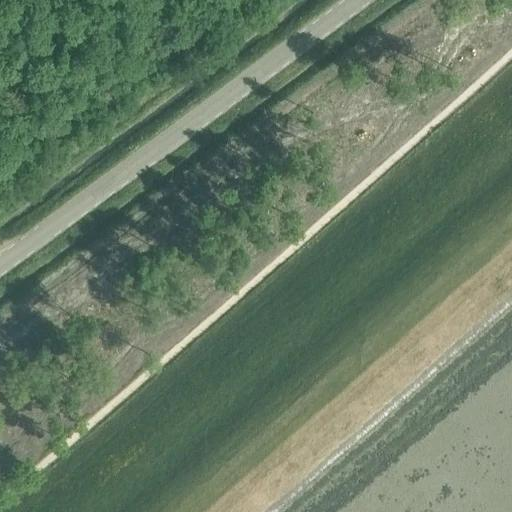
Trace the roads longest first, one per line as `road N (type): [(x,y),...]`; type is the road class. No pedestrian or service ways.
road 1 (track): [(511,200),(157,511)]
road 2 (unclassified): [(0,263),(356,0)]
